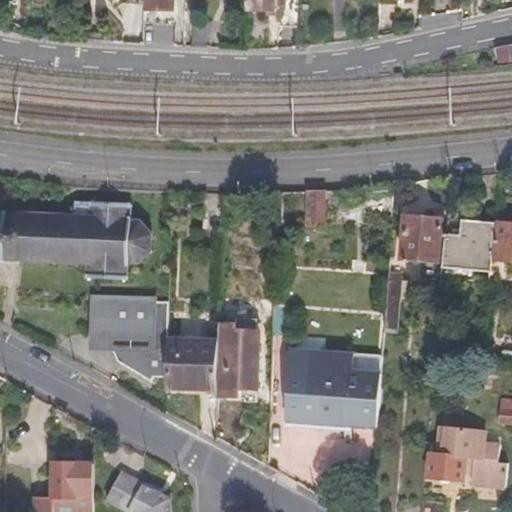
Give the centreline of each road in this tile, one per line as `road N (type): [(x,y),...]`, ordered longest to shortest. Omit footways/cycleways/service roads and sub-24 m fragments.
road 1 (residential): [(0,46),(70,57),(289,66),(511,28)]
road 2 (residential): [(0,153),(252,172),(511,150)]
road 3 (tertiary): [(208,467),(0,343)]
